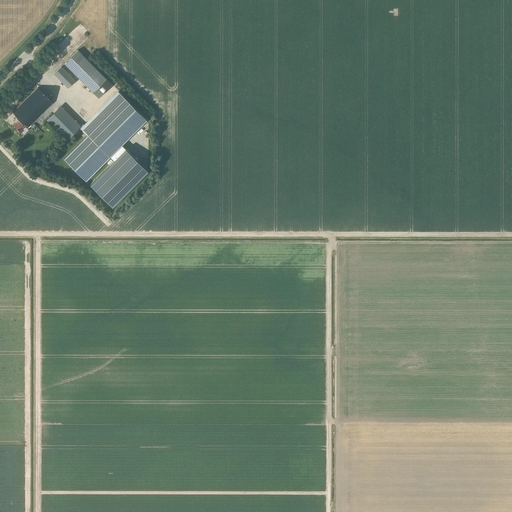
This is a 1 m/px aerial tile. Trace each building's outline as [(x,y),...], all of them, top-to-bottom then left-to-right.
[(81,42),(87,36),(85,33),(78,39),(81,42)] [(65,59),(71,52),(68,50),(62,57),(65,59)] [(93,92),(96,89),(106,79),(78,50),(64,63),(93,92)] [(61,66),(54,73),(68,87),(75,80),(61,66)] [(27,128),(53,102),(38,87),(13,111),(20,119),(14,125),(21,132),(26,127),(27,128)] [(90,131),(83,124),(80,126),(87,134),(63,157),(86,179),(109,156),(121,144),(146,119),(124,96),(90,131)] [(80,125),(61,106),(47,120),(66,139),(80,125)] [(148,170),(121,144),(109,156),(113,160),(90,184),(112,206),(148,170)]
